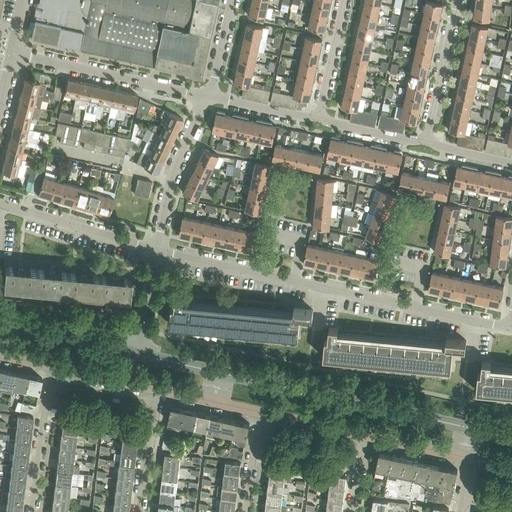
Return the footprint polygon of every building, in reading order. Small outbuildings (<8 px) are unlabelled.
[(39,0),(39,2),(87,12),(90,0),(39,0)] [(90,0),(87,12),(83,31),(80,48),(116,56),(153,64),(158,40),(162,24),(210,34),(217,1),(212,0),(90,0)] [(361,11),(378,15),(381,3),(367,0),(364,0),(364,4),(362,4),(361,11)] [(474,0),(474,6),(492,8),(492,0),(474,0)] [(442,5),(443,4),(427,1),(424,12),(440,16),(441,13),(442,13),(444,5),(442,5)] [(60,25),(60,26),(83,31),(87,12),(39,2),(35,20),(60,25)] [(331,7),(320,4),(314,3),(311,15),(320,17),(327,18),(328,14),(329,14),(331,7)] [(249,7),(247,14),(249,15),(250,15),(265,19),(268,7),(251,4),(250,7),(249,7)] [(473,13),(474,13),(473,17),(490,20),(492,8),(474,6),(473,13)] [(360,19),(360,23),(375,27),(378,15),(361,11),(359,19),(360,19)] [(440,16),(424,12),(422,24),(439,28),(440,21),(439,21),(440,16)] [(327,18),(320,17),(311,15),(308,27),(320,29),(324,30),(326,30),(327,22),(326,22),(327,18)] [(31,37),(56,43),(60,26),(60,25),(35,20),(31,37)] [(245,27),(243,34),(267,39),(267,35),(269,28),(248,23),(247,23),(246,27),(245,27)] [(357,27),(356,35),(373,39),(378,40),(380,28),(375,27),(360,23),(359,27),(357,27)] [(201,78),(210,34),(162,24),(158,40),(153,64),(189,72),(188,75),(201,78)] [(439,28),(422,24),(419,36),(435,40),(436,36),(437,36),(439,28)] [(470,28),(468,35),(486,38),(488,27),(472,24),(471,28),(470,28)] [(79,48),(80,48),(83,31),(60,26),(56,43),(57,41),(79,46),(79,48)] [(275,36),(274,41),(280,42),(282,33),(278,32),(277,36),(275,36)] [(243,34),(241,43),(243,43),(242,47),(258,50),(264,51),(267,39),(243,34)] [(355,43),(354,47),(370,51),(373,39),(356,35),(354,43),(355,43)] [(467,47),(483,50),(486,38),(468,35),(466,43),(468,43),(467,47)] [(304,48),(321,51),(323,44),(321,44),(322,40),(306,36),(304,48)] [(435,40),(419,36),(416,48),(434,52),(435,44),(434,44),(435,40)] [(239,51),(238,58),(256,62),(258,50),(242,47),(241,51),(239,51)] [(350,59),(368,62),(370,51),(354,47),(353,51),(352,51),(350,59)] [(410,51),(415,52),(414,60),(430,64),(430,59),(432,60),(434,52),(416,48),(411,47),(410,51)] [(465,51),(463,58),(480,62),(483,50),(467,47),(466,51),(465,51)] [(317,63),(318,60),(319,60),(321,51),(304,48),(301,60),(317,63)] [(501,67),(502,62),(503,55),(492,52),(489,64),(494,65),(501,67)] [(238,58),(236,66),(237,66),(236,71),(253,74),(256,62),(238,58)] [(462,71),(478,74),(480,62),(463,58),(461,67),(463,67),(462,71)] [(350,67),(349,71),(365,74),(368,62),(350,59),(349,66),(350,67)] [(301,60),(298,72),(316,76),(317,68),(316,68),(317,63),(301,60)] [(430,64),(414,60),(411,72),(428,76),(430,68),(429,68),(430,64)] [(234,74),(233,81),(234,82),(244,85),(251,86),(251,82),(253,74),(236,71),(236,74),(234,74)] [(345,83),(362,86),(365,74),(349,71),(348,75),(347,74),(345,83)] [(459,75),(458,82),(475,86),(478,74),(462,71),(461,75),(459,75)] [(314,83),(316,76),(298,72),(296,84),(312,87),(313,83),(314,83)] [(428,76),(411,72),(408,84),(424,87),(425,83),(427,84),(428,76)] [(45,89),(46,84),(25,78),(22,90),(54,98),(54,97),(59,99),(62,88),(55,86),(54,91),(45,89)] [(64,93),(75,96),(79,82),(67,79),(64,93)] [(90,84),(79,82),(79,81),(79,82),(75,96),(73,109),(78,110),(79,104),(85,106),(90,84)] [(456,94),(473,98),(475,86),(458,82),(456,90),(457,90),(456,94)] [(482,82),(481,87),(489,89),(495,91),(496,86),(490,84),(482,82)] [(345,90),(344,95),(360,98),(362,86),(345,83),(343,90),(345,90)] [(85,106),(83,118),(94,120),(95,117),(102,87),(90,84),(85,106)] [(293,95),(298,97),(296,107),(302,109),(303,104),(307,105),(308,99),(309,99),(309,98),(311,99),(312,91),(311,91),(312,87),(296,84),(293,95)] [(424,87),(408,84),(406,96),(423,100),(425,91),(424,91),(424,87)] [(242,97),(248,98),(251,86),(248,86),(244,85),(242,97)] [(113,89),(102,87),(103,86),(102,86),(102,87),(95,117),(100,118),(101,112),(102,112),(102,109),(109,111),(113,89)] [(257,88),(251,86),(248,98),(254,99),(257,88)] [(254,99),(261,101),(264,89),(257,88),(254,99)] [(109,111),(107,118),(119,120),(125,92),(113,89),(109,111)] [(270,90),(264,89),(261,101),(267,102),(270,90)] [(19,102),(33,105),(40,107),(42,99),(53,102),(54,98),(22,90),(19,102)] [(133,113),(137,97),(137,94),(126,92),(126,91),(125,91),(125,92),(119,120),(123,121),(125,111),(133,113)] [(276,104),(279,93),(273,91),(270,103),(276,104)] [(286,94),(279,93),(276,104),(283,106),(286,94)] [(283,106),(289,107),(292,95),(286,94),(283,106)] [(454,98),(452,106),(470,110),(473,98),(456,94),(456,98),(454,98)] [(296,108),(296,107),(298,97),(293,95),(292,95),(289,107),(296,108)] [(352,108),(357,109),(360,98),(344,95),(343,98),(342,98),(340,105),(341,105),(341,106),(352,108)] [(423,100),(406,96),(403,108),(419,111),(420,107),(422,107),(423,100)] [(140,98),(137,110),(143,113),(150,116),(152,113),(148,112),(152,104),(140,98)] [(41,107),(40,107),(33,105),(19,102),(16,113),(37,118),(38,119),(41,107)] [(451,118),(467,122),(470,110),(452,106),(451,113),(452,114),(451,118)] [(350,121),(356,122),(358,109),(357,109),(352,108),(350,121)] [(419,111),(403,108),(401,119),(406,120),(417,123),(417,122),(418,122),(420,115),(418,115),(419,111)] [(162,117),(160,121),(177,129),(183,118),(163,109),(159,116),(162,117)] [(362,123),(365,111),(358,109),(356,122),(362,123)] [(72,113),(60,110),(58,119),(70,122),(72,113)] [(134,123),(137,124),(143,113),(137,110),(134,123)] [(212,131),(224,133),(228,114),(225,114),(225,112),(224,112),(217,111),(217,112),(212,131)] [(362,123),(368,125),(371,112),(365,111),(362,123)] [(371,112),(368,125),(375,126),(378,114),(371,112)] [(35,124),(37,118),(16,113),(13,125),(28,128),(29,123),(35,124)] [(233,115),(228,114),(224,133),(236,136),(241,116),(234,114),(233,114),(233,115)] [(378,127),(384,128),(387,116),(381,114),(378,127)] [(236,136),(248,139),(252,120),(248,119),(248,117),(241,116),(236,136)] [(393,117),(387,116),(384,128),(390,129),(393,117)] [(397,131),(399,118),(393,117),(390,129),(397,131)] [(406,120),(401,119),(399,118),(397,131),(403,132),(406,120)] [(459,132),(459,133),(465,133),(467,122),(451,118),(451,122),(449,121),(447,129),(449,129),(449,130),(459,132)] [(256,121),(252,120),(248,139),(260,141),(264,121),(257,119),(256,119),(256,121)] [(178,129),(177,129),(160,121),(158,126),(155,124),(152,131),(158,134),(172,140),(177,129),(178,130),(178,129)] [(260,141),(272,144),(276,125),(271,124),(272,122),(271,122),(271,123),(264,121),(260,141)] [(58,122),(56,128),(55,135),(60,136),(63,123),(58,122)] [(60,142),(65,143),(69,125),(63,123),(60,136),(61,136),(60,142)] [(134,123),(132,134),(135,136),(140,125),(137,124),(134,123)] [(13,125),(10,136),(37,143),(38,139),(32,138),(34,130),(28,128),(13,125)] [(75,126),(69,125),(65,143),(71,145),(75,126)] [(71,145),(77,146),(81,127),(75,126),(71,145)] [(87,129),(81,127),(77,146),(78,140),(84,141),(87,129)] [(93,130),(87,129),(84,141),(83,147),(89,149),(93,130)] [(291,129),(290,136),(302,139),(303,132),(291,129)] [(89,149),(94,150),(98,131),(93,130),(89,149)] [(104,132),(98,131),(94,150),(100,151),(104,132)] [(172,140),(158,134),(152,131),(147,141),(168,151),(167,151),(172,140)] [(110,134),(104,132),(100,151),(106,152),(110,134)] [(457,144),(463,145),(466,134),(465,133),(459,133),(457,144)] [(116,135),(110,134),(106,152),(112,154),(116,135)] [(140,138),(135,136),(132,134),(131,138),(138,143),(140,138)] [(469,147),(472,135),(466,134),(463,145),(469,147)] [(112,154),(117,155),(121,136),(116,135),(112,154)] [(469,147),(476,148),(479,137),(478,137),(472,135),(469,147)] [(36,147),(37,143),(10,136),(7,148),(22,151),(24,144),(36,147)] [(128,138),(121,136),(117,155),(124,156),(128,138)] [(331,137),(327,156),(339,158),(343,140),(339,139),(340,137),(339,137),(332,136),(332,137),(331,137)] [(479,137),(476,148),(482,150),(485,138),(479,137)] [(347,141),(343,140),(339,158),(351,161),(355,141),(348,139),(347,141)] [(485,150),(491,152),(494,140),(488,139),(485,150)] [(501,141),(494,140),(491,152),(498,153),(501,141)] [(147,141),(142,152),(162,162),(167,151),(168,151),(147,141)] [(350,167),(361,169),(363,163),(367,145),(363,144),(363,143),(363,142),(362,143),(355,141),(356,141),(355,141),(351,161),(350,167)] [(504,155),(507,143),(501,141),(498,153),(504,155)] [(276,162),(283,164),(287,146),(276,144),(272,160),(277,161),(276,162)] [(371,146),(367,145),(363,163),(361,169),(373,172),(374,166),(379,146),(372,145),(372,144),(371,144),(371,146)] [(300,149),(287,146),(283,164),(292,166),(292,164),(296,165),(300,149)] [(374,166),(387,169),(391,150),(386,149),(386,148),(379,146),(374,166)] [(4,159),(19,163),(31,166),(32,162),(20,159),(22,151),(7,148),(4,159)] [(200,156),(199,159),(214,166),(219,155),(210,151),(204,148),(204,149),(203,148),(200,155),(199,154),(199,155),(200,156)] [(300,167),(308,169),(312,151),(300,149),(296,165),(300,166),(300,167)] [(394,151),(391,150),(387,169),(398,171),(402,153),(402,151),(395,150),(394,150),(394,151)] [(315,171),(315,169),(320,170),(322,161),(323,154),(312,151),(308,169),(315,171)] [(157,173),(162,162),(142,152),(141,152),(136,163),(157,173)] [(4,159),(1,171),(16,175),(19,163),(4,159)] [(196,162),(192,169),(209,177),(214,166),(199,159),(197,163),(196,162)] [(250,161),(248,172),(253,173),(271,177),(272,170),(271,170),(272,165),(271,165),(250,161)] [(462,166),(457,165),(453,184),(465,186),(470,166),(463,165),(462,164),(462,166)] [(28,180),(38,183),(41,169),(32,166),(28,180)] [(470,166),(465,186),(477,189),(481,170),(477,170),(478,168),(477,168),(470,166)] [(190,177),(188,181),(203,189),(209,177),(192,169),(189,177),(190,177)] [(485,171),(481,170),(477,189),(489,192),(493,171),(486,170),(485,171)] [(38,194),(39,194),(38,196),(45,198),(46,196),(49,197),(55,179),(56,175),(44,171),(38,194)] [(403,190),(410,192),(414,174),(402,171),(399,188),(403,189),(403,190)] [(489,192),(501,194),(505,176),(501,175),(501,173),(500,173),(493,172),(494,171),(493,171),(489,192)] [(269,185),(270,177),(253,173),(250,185),(266,189),(267,185),(269,185)] [(418,194),(418,192),(422,193),(426,177),(414,174),(410,192),(418,194)] [(505,176),(501,194),(500,197),(505,198),(506,196),(511,196),(511,175),(509,175),(510,175),(509,175),(509,176),(505,176)] [(426,195),(434,197),(438,179),(426,177),(422,193),(426,194),(426,195)] [(138,178),(134,193),(148,197),(152,181),(138,178)] [(316,182),(315,190),(333,191),(334,179),(318,178),(317,182),(316,182)] [(53,200),(61,203),(67,182),(55,179),(49,197),(54,199),(53,200)] [(441,199),(442,197),(446,198),(450,182),(438,179),(434,197),(441,199)] [(182,191),(183,191),(183,192),(188,194),(198,199),(203,189),(188,181),(187,185),(185,184),(185,185),(182,191)] [(69,203),(73,205),(78,186),(67,182),(61,203),(68,205),(69,203)] [(349,183),(346,194),(353,196),(354,191),(356,184),(349,183)] [(265,193),(266,189),(250,185),(248,198),(265,201),(267,193),(265,193)] [(76,207),(84,210),(90,189),(78,186),(73,205),(77,206),(76,207)] [(92,210),(96,212),(102,193),(90,189),(84,210),(91,212),(92,210)] [(316,198),(315,202),(332,204),(333,191),(315,190),(314,198),(316,198)] [(397,200),(396,200),(397,196),(382,190),(378,201),(395,207),(397,200)] [(107,215),(108,215),(113,197),(102,193),(96,212),(100,213),(99,214),(107,216),(107,215)] [(264,209),(265,201),(248,198),(245,209),(261,213),(262,209),(264,209)] [(392,215),(395,207),(378,201),(374,213),(389,218),(391,215),(392,215)] [(313,206),(313,214),(330,216),(336,217),(337,204),(332,204),(315,202),(315,206),(313,206)] [(442,208),(440,215),(458,219),(461,207),(444,204),(444,208),(442,208)] [(346,205),(343,218),(350,220),(351,215),(352,215),(353,209),(350,209),(351,206),(346,205)] [(389,218),(374,213),(370,225),(387,231),(389,223),(388,222),(389,218)] [(314,222),(313,226),(329,228),(330,216),(313,214),(312,222),(314,222)] [(439,223),(440,223),(439,227),(456,231),(458,219),(440,215),(439,223)] [(496,215),(495,228),(511,230),(511,226),(511,225),(511,217),(508,217),(505,216),(496,215)] [(187,237),(190,238),(195,219),(183,216),(179,235),(180,235),(179,237),(187,238),(187,237)] [(343,218),(342,223),(340,230),(347,232),(349,224),(350,220),(343,218)] [(195,240),(202,242),(207,221),(195,219),(190,238),(195,239),(195,240)] [(211,242),(215,243),(219,224),(207,221),(202,242),(210,244),(211,242)] [(218,245),(226,247),(231,227),(219,224),(215,243),(219,244),(218,245)] [(384,238),(387,231),(370,225),(366,236),(381,241),(383,237),(384,238)] [(234,247),(239,248),(243,230),(231,227),(226,247),(234,249),(234,247)] [(437,231),(435,239),(453,243),(456,231),(439,227),(438,231),(437,231)] [(495,228),(493,240),(511,242),(511,240),(511,236),(511,234),(511,233),(511,234),(511,230),(495,228)] [(254,232),(243,230),(239,248),(242,249),(242,251),(249,252),(249,251),(250,251),(254,232)] [(450,255),(453,243),(435,239),(433,246),(435,247),(434,251),(450,255)] [(493,240),(492,252),(508,254),(509,249),(510,250),(511,242),(493,240)] [(319,246),(308,244),(304,263),(304,264),(311,266),(312,264),(315,265),(319,246)] [(331,249),(319,246),(315,265),(320,266),(319,268),(327,269),(331,249)] [(335,270),(339,270),(343,252),(331,249),(327,269),(335,271),(335,270)] [(351,275),(355,254),(343,252),(339,270),(343,271),(343,273),(351,275)] [(509,258),(508,257),(508,254),(492,252),(491,264),(506,266),(506,265),(508,265),(509,258)] [(359,275),(363,276),(367,257),(355,254),(351,275),(358,276),(359,275)] [(375,278),(379,259),(367,257),(363,276),(366,276),(366,278),(374,280),(374,278),(375,278)] [(36,269),(23,268),(5,266),(4,267),(3,286),(34,289),(36,269)] [(68,272),(54,271),(36,269),(34,289),(66,292),(68,272)] [(436,292),(440,293),(444,274),(432,271),(428,290),(429,290),(428,292),(436,293),(436,292)] [(99,275),(86,274),(68,272),(66,292),(97,295),(99,275)] [(451,297),(456,276),(444,274),(440,293),(444,294),(444,295),(451,297)] [(131,278),(117,277),(99,275),(97,295),(128,298),(129,298),(131,278)] [(460,297),(464,298),(468,279),(456,276),(451,297),(459,299),(460,297)] [(475,302),(480,282),(468,279),(464,298),(468,299),(467,300),(475,302)] [(483,302),(488,303),(492,284),(480,282),(475,302),(483,304),(483,302)] [(499,306),(503,287),(492,284),(488,303),(491,304),(491,306),(498,307),(499,306)] [(333,296),(332,306),(344,307),(345,297),(333,296)] [(312,317),(313,310),(294,308),(294,311),(293,314),(183,304),(184,301),(184,299),(175,298),(173,324),(298,337),(300,316),(312,317)] [(329,327),(326,357),(451,369),(453,346),(466,347),(466,340),(446,338),(446,341),(338,331),(338,328),(329,327)] [(481,374),(479,391),(511,393),(511,366),(491,365),(491,362),(482,361),(481,372),(481,374)] [(0,388),(10,391),(14,371),(1,368),(0,375),(0,388)] [(14,371),(10,391),(23,394),(24,389),(27,374),(14,371)] [(24,389),(23,394),(32,396),(33,391),(38,392),(42,377),(27,374),(24,389)] [(34,412),(35,405),(27,403),(28,401),(23,400),(22,402),(22,403),(21,403),(20,410),(34,412)] [(171,406),(167,426),(177,428),(180,429),(181,424),(184,409),(171,406)] [(181,424),(194,427),(197,412),(184,409),(181,424)] [(194,427),(207,429),(210,415),(197,412),(194,427)] [(17,415),(16,427),(31,429),(33,416),(17,415)] [(218,439),(219,432),(223,417),(210,415),(207,429),(205,436),(218,439)] [(219,432),(232,435),(235,420),(223,417),(219,432)] [(63,420),(61,433),(76,435),(78,422),(63,420)] [(250,423),(235,420),(232,435),(238,436),(237,444),(245,446),(250,423)] [(30,441),(31,429),(16,427),(14,439),(30,441)] [(138,430),(123,428),(122,440),(137,442),(138,430)] [(76,435),(61,433),(60,445),(75,447),(76,435)] [(14,439),(13,452),(28,454),(30,441),(14,439)] [(178,442),(164,439),(162,448),(176,449),(178,442)] [(137,442),(122,440),(120,453),(135,455),(137,442)] [(60,445),(58,458),(73,460),(75,447),(60,445)] [(230,445),(229,448),(228,455),(242,458),(243,451),(236,450),(237,447),(230,445)] [(27,466),(28,454),(13,452),(11,464),(27,466)] [(384,494),(385,487),(388,471),(389,471),(392,455),(379,452),(374,477),(372,484),(371,491),(384,494)] [(135,455),(120,453),(119,465),(134,467),(135,455)] [(165,453),(164,465),(179,467),(181,455),(165,453)] [(392,455),(389,471),(388,471),(385,487),(384,494),(384,493),(397,496),(405,458),(392,455)] [(73,460),(58,458),(57,470),(72,472),(78,473),(79,465),(73,464),(73,460)] [(397,495),(409,498),(418,460),(405,458),(397,496),(397,495)] [(224,473),(239,475),(241,462),(226,460),(224,473)] [(423,500),(431,463),(418,460),(409,498),(410,498),(411,497),(423,500)] [(424,499),(436,501),(444,466),(431,463),(423,500),(424,499)] [(11,464),(10,477),(25,479),(27,466),(11,464)] [(134,467),(119,465),(117,478),(132,480),(134,467)] [(164,465),(162,478),(178,480),(179,467),(164,465)] [(271,466),(269,478),(284,480),(290,481),(292,469),(271,466)] [(329,473),(329,476),(330,476),(329,486),(345,488),(346,475),(343,475),(344,467),(330,466),(329,473)] [(444,466),(436,501),(437,502),(437,501),(450,503),(457,469),(444,466)] [(57,470),(55,482),(70,484),(72,472),(57,470)] [(239,475),(224,473),(223,486),(238,488),(239,475)] [(24,491),(25,479),(10,477),(8,489),(24,491)] [(132,480),(117,478),(116,490),(130,492),(132,480)] [(162,478),(161,490),(176,492),(178,480),(162,478)] [(269,478),(268,491),(283,493),(284,480),(269,478)] [(55,482),(53,495),(69,497),(70,484),(55,482)] [(221,498),(236,500),(238,488),(223,486),(219,485),(217,498),(221,498)] [(345,488),(329,486),(327,498),(343,500),(345,488)] [(8,489),(7,502),(22,504),(24,491),(8,489)] [(130,492),(116,490),(114,502),(129,504),(130,492)] [(161,490),(159,503),(175,505),(176,492),(161,490)] [(268,491),(266,504),(281,505),(283,493),(268,491)] [(69,497),(53,495),(52,507),(67,509),(69,497)] [(234,511),(236,500),(221,498),(220,510),(231,511),(234,511)] [(341,511),(343,500),(327,498),(326,511),(335,511),(341,511)] [(373,499),(372,511),(371,511),(387,511),(388,501),(373,499)] [(21,511),(22,504),(7,502),(5,511),(21,511)] [(127,511),(129,504),(114,502),(113,511),(127,511)] [(175,505),(159,503),(158,511),(178,511),(179,505),(175,505)]
